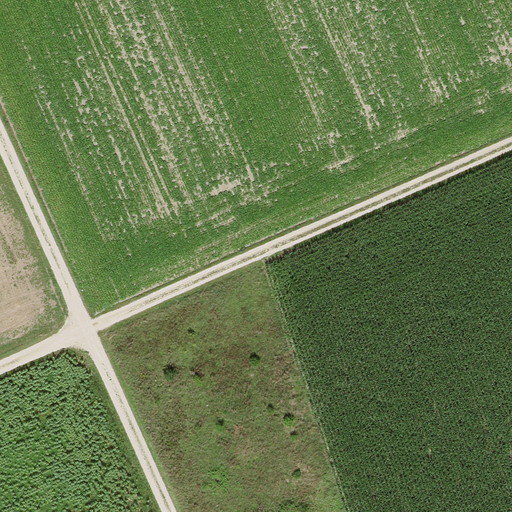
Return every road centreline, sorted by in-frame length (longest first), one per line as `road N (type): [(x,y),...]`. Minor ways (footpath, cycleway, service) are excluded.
road 1 (track): [(0,364),(511,143)]
road 2 (track): [(0,144),(162,511)]
